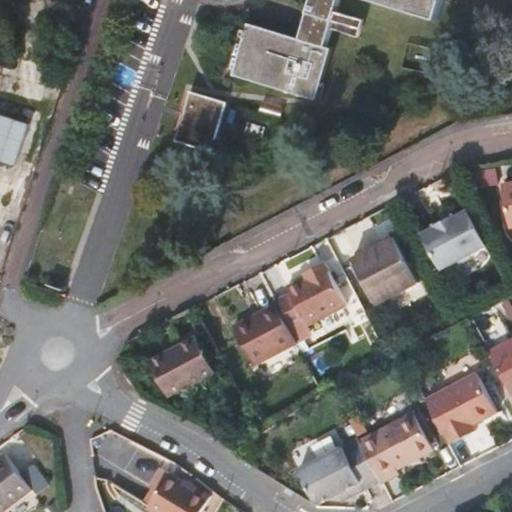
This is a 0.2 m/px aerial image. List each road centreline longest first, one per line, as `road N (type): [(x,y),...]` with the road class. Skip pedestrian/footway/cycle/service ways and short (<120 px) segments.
road 1 (residential): [(60,353),(462,150),(511,141)]
road 2 (unclassified): [(60,353),(4,313),(107,0)]
road 3 (residential): [(60,353),(95,393),(284,511)]
